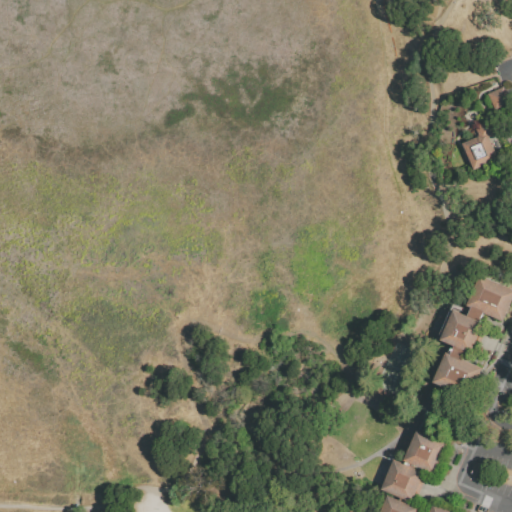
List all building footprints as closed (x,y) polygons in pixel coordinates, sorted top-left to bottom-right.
[(511,105),(497,113),(489,97),(505,91),(511,105)] [(493,123),(499,136),(490,140),(500,163),(476,173),(465,147),(482,140),(477,130),(493,123)] [(482,280),(511,292),(511,307),(505,325),(485,316),(481,325),(485,327),(482,334),(487,336),(479,352),(476,350),(473,356),(468,355),(465,363),(483,372),(471,401),(436,386),(449,356),(453,358),(456,349),(443,343),(445,339),(441,337),(451,316),(455,318),(456,314),(470,320),(474,311),(469,309),(482,280)] [(420,435),(449,447),(436,477),(407,464),(420,435)] [(396,463),(426,476),(413,506),(384,493),(396,463)] [(385,511),(391,499),(420,511),(385,511)]
